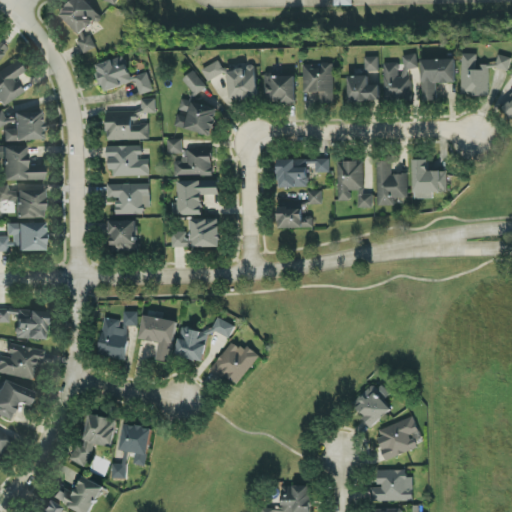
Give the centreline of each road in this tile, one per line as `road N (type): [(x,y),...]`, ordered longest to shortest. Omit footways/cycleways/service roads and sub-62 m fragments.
road 1 (residential): [(0,509),(78,372),(76,125),(53,58),(20,7),(4,0)]
road 2 (residential): [(0,280),(250,273),(437,243)]
road 3 (residential): [(250,273),(248,139),(478,136)]
road 4 (residential): [(0,511),(341,437)]
road 5 (residential): [(78,372),(196,397)]
